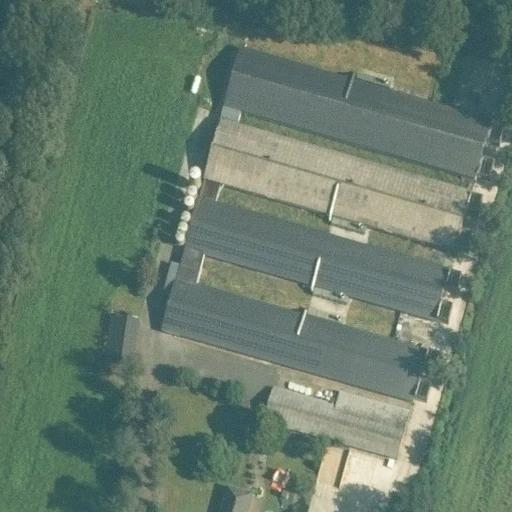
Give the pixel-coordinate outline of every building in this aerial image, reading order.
[(239,128),(243,113),(475,179),(491,122),(241,51),(179,268),(172,266),(163,297),(170,298),(161,331),(415,404),(430,354),(198,288),(207,257),(437,324),(451,274),(216,206),(220,188),(454,255),(471,195),(239,128)] [(133,371),(140,324),(110,319),(103,366),(133,371)] [(338,409),(294,397),(295,392),(284,389),(283,393),(276,392),(267,425),(400,462),(412,417),(342,397),(338,409)] [(336,452),(325,501),(353,507),(365,453),(353,450),(352,455),(336,452)] [(249,511),(253,497),(225,489),(218,511),(249,511)]
